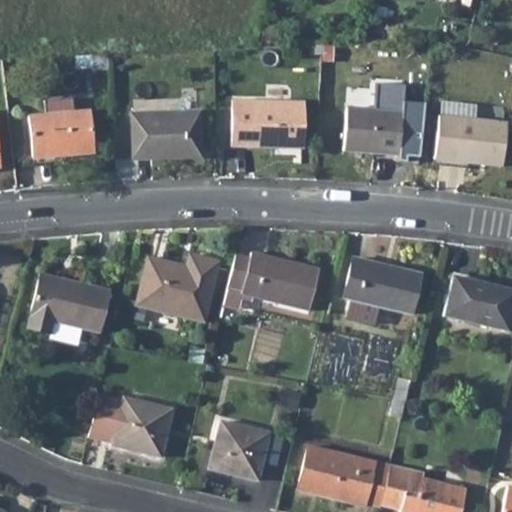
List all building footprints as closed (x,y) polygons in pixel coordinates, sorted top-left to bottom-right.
[(391,113),(392,100),(349,96),(344,152),(399,157),(404,114),(391,113)] [(48,100),(48,114),(92,110),(91,97),(48,100)] [(305,149),(306,102),(236,101),(235,147),(305,149)] [(509,122),(510,112),(480,108),(479,118),(509,122)] [(95,153),(92,110),(48,114),(34,115),(37,157),(95,153)] [(202,156),(202,115),(137,116),(138,157),(202,156)] [(502,166),(506,125),(439,119),(435,160),(502,166)] [(317,269),(251,254),(241,294),(308,311),(317,269)] [(186,268),(147,260),(135,308),(203,323),(217,263),(189,257),(186,268)] [(420,275),(352,259),(343,299),(352,302),(381,308),(410,315),(420,275)] [(106,291),(39,275),(26,332),(47,337),(51,320),(97,331),(106,291)] [(511,312),(511,292),(450,279),(442,317),(508,332),(511,312)] [(381,308),(352,302),(348,316),(378,323),(381,308)] [(172,408),(124,398),(114,445),(162,457),(172,408)] [(270,432),(222,420),(211,467),(259,479),(270,432)] [(390,464),(308,444),(299,482),(333,491),(332,496),(366,503),(367,499),(381,502),(390,464)] [(411,476),(412,469),(390,464),(381,502),(402,507),(402,510),(411,511),(459,511),(466,486),(423,476),(422,479),(411,476)] [(511,511),(511,483),(509,483),(501,511),(511,511)] [(498,484),(491,511),(501,511),(507,486),(498,484)]
